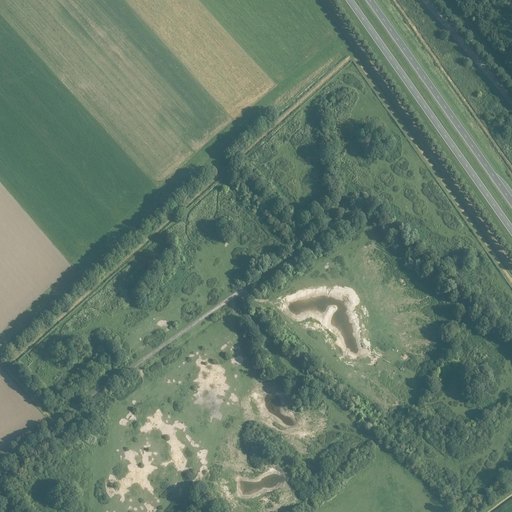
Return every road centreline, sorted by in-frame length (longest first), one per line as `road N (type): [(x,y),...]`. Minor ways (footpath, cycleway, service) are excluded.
road 1 (trunk): [(348,0),(511,232)]
road 2 (track): [(281,262),(57,422)]
road 3 (trunk): [(511,203),(368,0)]
road 4 (secondary): [(511,102),(425,0)]
